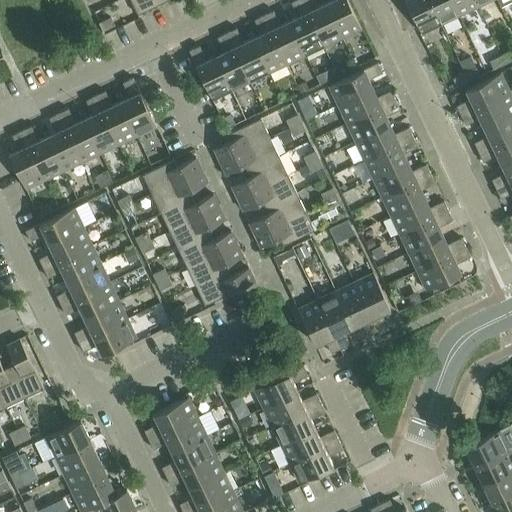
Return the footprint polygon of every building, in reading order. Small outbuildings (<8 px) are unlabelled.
[(130,0),(137,14),(167,0),(130,0)] [(297,16),(289,21),(305,55),(323,46),(301,0),(294,0),(291,2),(297,16)] [(313,0),(301,0),(323,46),(342,37),(325,3),(317,7),(313,0)] [(331,0),(325,3),(342,37),(361,28),(347,0),(331,0)] [(441,24),(429,0),(405,0),(421,33),(441,24)] [(451,0),(429,0),(441,24),(459,15),(451,0)] [(474,0),(451,0),(459,15),(477,6),(474,0)] [(273,11),(263,15),(287,64),(305,55),(289,21),(280,25),(273,11)] [(260,34),(252,38),(268,73),(287,64),(263,15),(254,20),(260,34)] [(110,17),(99,23),(103,31),(114,26),(110,17)] [(236,28),(227,33),(250,81),(268,73),(252,38),(243,42),(236,28)] [(224,51),(215,56),(232,90),(250,81),(227,33),(217,37),(224,51)] [(232,90),(215,56),(206,60),(199,46),(189,51),(212,99),(232,90)] [(511,50),(501,56),(505,64),(511,60),(511,50)] [(505,64),(501,56),(490,61),(493,69),(505,64)] [(470,57),(459,62),(464,73),(476,68),(470,57)] [(329,85),(338,105),(372,88),(368,79),(383,73),(378,62),(329,85)] [(476,68),(464,73),(468,81),(479,76),(476,68)] [(322,72),(316,75),(320,84),(326,81),(322,72)] [(468,81),(464,73),(453,79),(457,87),(468,81)] [(456,106),(461,115),(509,92),(500,73),(466,89),(470,99),(456,106)] [(129,97),(120,101),(137,135),(156,126),(133,77),(122,82),(129,97)] [(305,81),(297,85),(301,93),(309,89),(305,81)] [(372,88),(338,105),(347,123),(396,100),(391,90),(377,97),(372,88)] [(105,91),(95,95),(118,144),(137,135),(120,101),(112,105),(105,91)] [(511,97),(509,92),(461,115),(465,125),(480,118),(484,127),(511,113),(511,97)] [(92,114),(83,118),(100,153),(118,144),(95,95),(86,100),(92,114)] [(396,100),(347,123),(355,141),(390,125),(386,116),(400,109),(396,100)] [(68,108),(58,113),(82,162),(100,153),(83,118),(75,123),(68,108)] [(56,132),(47,136),(63,171),(82,162),(58,113),(49,118),(56,132)] [(474,142),(478,152),(511,135),(511,113),(484,127),(488,136),(474,142)] [(230,114),(221,118),(226,128),(235,124),(230,114)] [(286,120),(289,128),(301,122),(297,114),(286,120)] [(214,148),(220,161),(270,137),(260,118),(229,133),(232,140),(214,148)] [(301,122),(289,128),(293,135),(305,130),(301,122)] [(390,125),(355,141),(364,160),(413,137),(408,127),(394,134),(390,125)] [(31,126),(21,131),(45,179),(63,171),(47,136),(38,140),(31,126)] [(289,129),(278,135),(283,144),(293,139),(289,129)] [(45,179),(21,131),(12,135),(19,149),(9,154),(25,189),(45,179)] [(511,135),(478,152),(483,162),(497,155),(501,164),(511,158),(511,135)] [(270,137),(220,161),(226,173),(244,164),(247,170),(279,156),(270,137)] [(413,137),(364,160),(373,178),(408,162),(403,153),(418,146),(413,137)] [(303,157),(307,164),(319,159),(315,151),(303,157)] [(231,185),(237,198),(287,174),(279,156),(247,170),(250,176),(231,185)] [(142,174),(151,194),(202,170),(196,157),(177,166),(174,159),(142,174)] [(491,179),(496,189),(511,181),(511,158),(501,164),(506,172),(491,179)] [(319,159),(307,164),(311,172),(322,167),(319,159)] [(408,162),(373,178),(382,197),(431,173),(426,164),(412,171),(408,162)] [(107,170),(95,176),(101,188),(112,183),(107,170)] [(202,170),(151,194),(160,212),(192,197),(189,191),(208,182),(202,170)] [(431,173),(382,197),(391,215),(425,199),(421,190),(435,183),(431,173)] [(287,174),(237,198),(243,210),(262,201),(265,207),(296,192),(287,174)] [(511,181),(496,189),(501,198),(511,192),(511,181)] [(321,193),(325,201),(336,196),(333,188),(321,193)] [(249,222),(255,234),(305,211),(296,192),(265,207),(268,213),(249,222)] [(192,197),(160,212),(169,230),(219,206),(213,194),(194,203),(192,197)] [(117,200),(121,208),(133,203),(129,195),(117,200)] [(336,196),(325,201),(329,209),(340,203),(336,196)] [(425,199),(391,215),(399,233),(448,210),(444,201),(429,207),(425,199)] [(133,203),(121,208),(125,216),(136,211),(133,203)] [(219,206),(169,230),(178,249),(209,234),(206,228),(225,219),(219,206)] [(44,234),(49,243),(83,226),(74,207),(25,230),(30,241),(44,234)] [(448,210),(399,233),(408,252),(443,236),(439,227),(453,220),(448,210)] [(305,211),(255,234),(261,247),(280,238),(283,245),(314,230),(305,211)] [(38,259),(43,268),(92,245),(83,226),(49,243),(53,252),(38,259)] [(209,234),(178,249),(187,267),(237,243),(231,231),(212,240),(209,234)] [(135,237),(139,245),(150,240),(147,232),(135,237)] [(443,236),(408,252),(417,270),(466,247),(461,238),(447,244),(443,236)] [(372,238),(364,242),(368,249),(376,245),(372,238)] [(150,240),(139,245),(142,253),(154,247),(150,240)] [(237,243),(187,267),(196,286),(227,271),(224,265),(243,256),(237,243)] [(92,245),(43,268),(48,278),(62,271),(66,280),(101,263),(92,245)] [(304,245),(296,248),(301,258),(308,254),(304,245)] [(380,246),(372,250),(376,259),(384,255),(380,246)] [(134,247),(124,252),(129,262),(139,258),(134,247)] [(466,247),(417,270),(426,290),(461,273),(456,264),(470,257),(466,247)] [(56,295),(61,305),(110,282),(101,263),(66,280),(70,289),(56,295)] [(153,274),(156,282),(168,276),(164,268),(153,274)] [(227,271),(196,286),(205,305),(255,281),(248,268),(230,277),(227,271)] [(373,272),(354,282),(377,331),(387,326),(380,312),(390,307),(373,272)] [(168,276),(156,282),(160,290),(172,284),(168,276)] [(110,282),(61,305),(65,315),(80,308),(84,317),(118,300),(110,282)] [(354,282),(336,290),(352,325),(361,321),(368,335),(377,331),(354,282)] [(336,290),(317,299),(341,348),(350,344),(343,329),(352,325),(336,290)] [(341,348),(317,299),(298,309),(314,343),(324,338),(331,353),(341,348)] [(74,332),(78,342),(127,318),(118,300),(84,317),(88,325),(74,332)] [(182,306),(171,311),(174,319),(186,314),(182,306)] [(127,318),(78,342),(83,351),(97,345),(102,354),(136,338),(127,318)] [(15,364),(9,367),(24,398),(44,389),(20,339),(6,345),(15,364)] [(0,362),(0,394),(6,407),(24,398),(9,367),(3,369),(0,362)] [(254,388),(263,407),(298,391),(294,382),(308,375),(303,365),(254,388)] [(298,391),(263,407),(272,426),(321,402),(316,393),(302,400),(298,391)] [(144,430),(148,440),(197,416),(188,397),(154,414),(158,423),(144,430)] [(321,402),(272,426),(281,444),(315,428),(311,419),(325,412),(321,402)] [(54,411),(46,415),(52,427),(60,423),(54,411)] [(248,415),(237,420),(241,428),(251,423),(248,415)] [(197,416),(148,440),(153,449),(167,442),(172,451),(206,435),(197,416)] [(46,437),(55,456),(89,439),(80,420),(46,437)] [(25,426),(17,429),(22,441),(30,437),(25,426)] [(315,428),(281,444),(290,463),(338,439),(334,430),(320,437),(315,428)] [(22,441),(17,429),(9,433),(14,445),(22,441)] [(465,446),(474,465),(509,449),(500,429),(465,446)] [(161,467),(166,476),(215,453),(206,435),(172,451),(176,460),(161,467)] [(89,439),(55,456),(64,474),(98,458),(89,439)] [(338,439),(290,463),(299,482),(333,465),(329,456),(343,449),(338,439)] [(511,455),(509,449),(474,465),(483,483),(511,469),(511,455)] [(215,453),(166,476),(171,486),(185,479),(189,488),(224,472),(215,453)] [(98,458),(64,474),(72,493),(107,476),(98,458)] [(267,460),(258,464),(263,474),(272,470),(267,460)] [(6,465),(11,476),(19,473),(14,461),(6,465)] [(511,469),(483,483),(492,502),(511,492),(511,469)] [(179,504),(183,511),(186,511),(233,490),(224,472),(189,488),(193,497),(179,504)] [(19,473),(11,476),(17,488),(25,484),(19,473)] [(107,476),(72,493),(82,511),(93,507),(92,506),(116,494),(115,493),(107,476)] [(6,479),(0,482),(0,491),(1,493),(10,489),(6,479)] [(279,486),(270,490),(274,498),(278,496),(283,494),(279,486)] [(92,506),(93,507),(94,511),(126,511),(135,508),(126,488),(115,493),(116,494),(92,506)] [(233,490),(186,511),(235,511),(242,509),(233,490)] [(511,511),(511,492),(492,502),(496,511),(511,511)] [(23,502),(28,511),(31,511),(37,510),(31,498),(23,502)] [(395,511),(389,499),(380,504),(383,511),(407,511),(406,509),(399,511),(395,511)]
